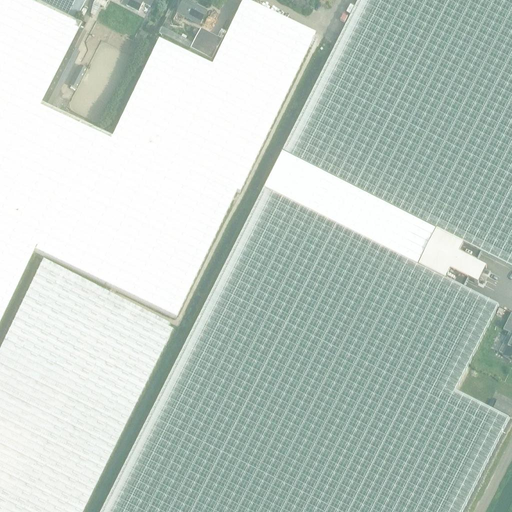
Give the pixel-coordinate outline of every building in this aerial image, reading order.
[(158,41),(111,139),(40,105),(80,26),(66,18),(30,0),(0,0),(0,321),(33,252),(175,319),(235,193),(238,194),(314,36),(242,1),(211,67),(158,41)] [(30,0),(66,18),(75,0),(30,0)] [(100,0),(94,0),(93,3),(104,9),(106,3),(100,0)] [(138,12),(144,0),(100,0),(106,3),(107,0),(129,0),(126,6),(138,12)] [(511,269),(511,0),(360,0),(102,511),(462,511),(508,420),(455,393),(498,307),(463,290),(468,281),(478,285),(486,268),(477,263),(481,254),(511,269)] [(183,0),(176,14),(198,26),(206,11),(184,0),(183,0)] [(79,30),(70,49),(77,52),(87,34),(79,30)] [(200,30),(192,44),(189,49),(211,61),(221,41),(200,30)] [(142,44),(147,35),(141,31),(139,35),(141,37),(138,42),(142,44)] [(77,52),(70,49),(42,104),(58,112),(64,101),(53,96),(62,79),(65,80),(79,53),(77,52)] [(79,67),(69,87),(76,91),(86,71),(79,67)] [(82,511),(173,328),(42,262),(2,344),(0,348),(0,511),(82,511)] [(508,319),(510,311),(498,308),(496,315),(508,319)] [(511,334),(509,333),(499,353),(503,355),(503,357),(511,361),(511,334)] [(511,412),(511,411),(496,403),(493,409),(510,417),(511,412)]
